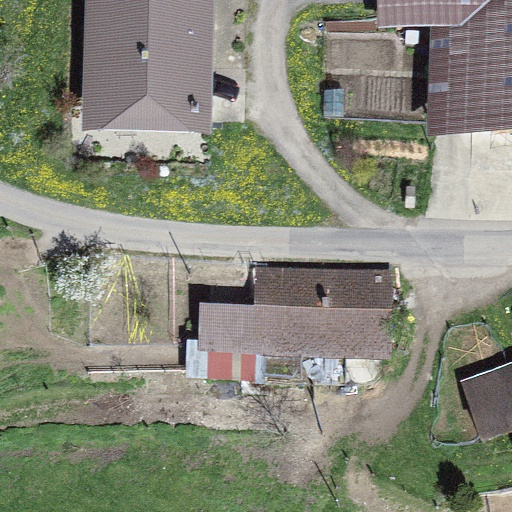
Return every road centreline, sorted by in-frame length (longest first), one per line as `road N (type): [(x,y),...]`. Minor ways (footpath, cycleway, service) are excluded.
road 1 (unclassified): [(0,198),(89,230),(149,237),(511,251)]
road 2 (track): [(273,0),(270,82),(281,118),(374,244)]
